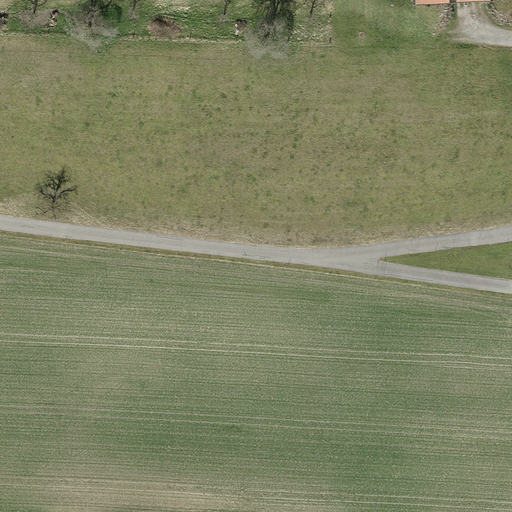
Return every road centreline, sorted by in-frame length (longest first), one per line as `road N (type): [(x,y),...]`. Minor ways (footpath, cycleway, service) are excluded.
road 1 (residential): [(511,291),(0,221)]
road 2 (track): [(326,266),(511,232)]
